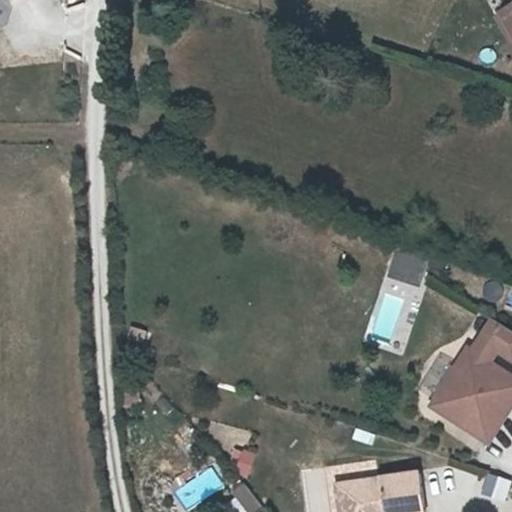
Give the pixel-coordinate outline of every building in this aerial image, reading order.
[(511,0),(504,0),(511,15),(498,23),(507,40),(511,39),(511,0)] [(402,249),(392,277),(426,288),(435,260),(402,249)] [(511,335),(496,325),(483,345),(500,356),(511,364),(511,335)] [(483,345),(473,362),(490,373),(500,356),(483,345)] [(511,407),(511,387),(490,373),(473,362),(441,411),(490,442),(511,407)] [(231,471),(254,476),(259,453),(236,448),(231,471)] [(426,511),(422,479),(339,491),(341,511),(426,511)] [(254,488),(241,494),(248,511),(257,511),(263,509),(254,488)]
